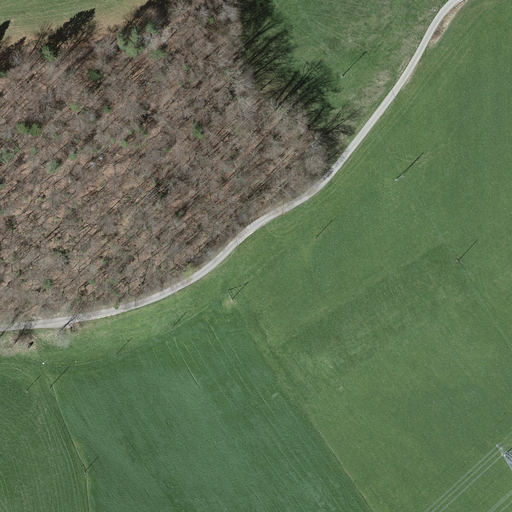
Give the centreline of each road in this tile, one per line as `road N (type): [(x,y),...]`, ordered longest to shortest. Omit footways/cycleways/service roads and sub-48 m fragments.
road 1 (unclassified): [(0,327),(144,302),(212,264),(252,226),(327,177),(454,0)]
road 2 (unknown): [(53,322),(271,330),(336,386),(437,450),(511,476)]
